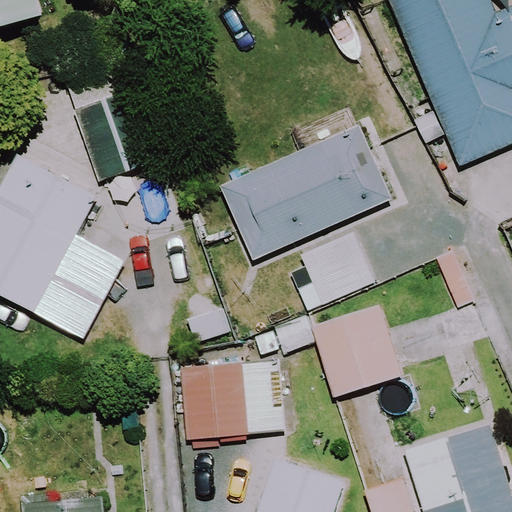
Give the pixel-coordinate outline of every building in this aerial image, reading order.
[(0,0),(0,33),(59,16),(53,0),(0,0)] [(511,0),(394,0),(467,167),(511,147),(511,0)] [(112,68),(70,82),(104,185),(163,166),(139,93),(123,98),(112,68)] [(399,196),(368,128),(227,193),(259,261),(399,196)] [(101,201),(22,159),(0,200),(0,293),(91,342),(131,266),(81,239),(101,201)] [(380,287),(360,237),(306,259),(311,272),(294,279),(310,316),(380,287)] [(410,376),(387,309),(320,331),(343,399),(410,376)] [(286,433),(278,362),(187,372),(194,442),(286,433)] [(342,419),(330,369),(304,376),(316,426),(342,419)] [(511,511),(511,457),(500,423),(412,453),(420,478),(372,495),(377,511),(511,511)] [(283,463),(265,511),(342,511),(351,486),(283,463)] [(108,511),(107,497),(29,505),(30,511),(108,511)]
